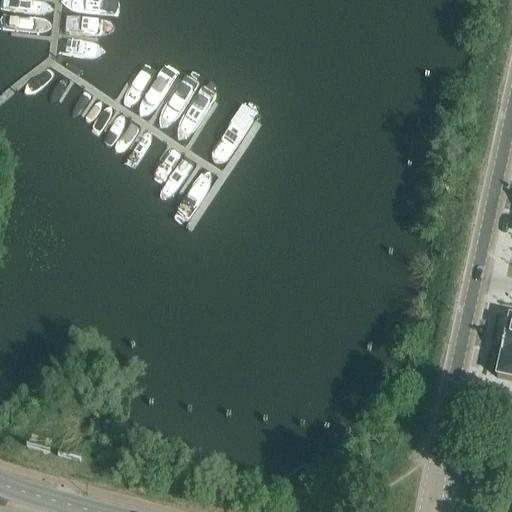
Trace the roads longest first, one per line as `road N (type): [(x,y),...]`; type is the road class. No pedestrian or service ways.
road 1 (residential): [(476,280),(429,511)]
road 2 (residential): [(511,113),(476,280)]
